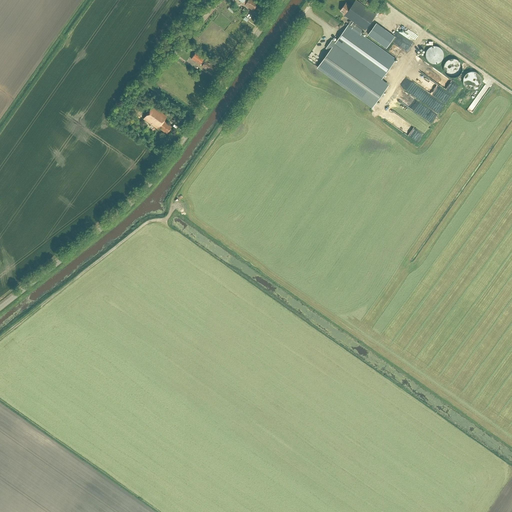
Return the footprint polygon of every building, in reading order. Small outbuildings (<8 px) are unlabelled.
[(238,0),(243,3),(245,4),(253,10),(258,3),(255,1),(256,0),(238,0)] [(365,30),(368,26),(376,14),(356,0),(355,0),(351,6),(346,2),(341,10),(344,13),(343,14),(352,20),(334,45),(330,42),(314,64),(366,101),(396,59),(350,26),(354,22),(365,30)] [(387,47),(395,36),(377,22),(368,34),(387,47)] [(400,49),(410,48),(409,44),(408,37),(403,38),(403,35),(398,36),(400,49)] [(429,61),(433,63),(437,63),(441,61),(443,57),(444,53),(442,49),(439,46),(435,45),(431,46),(427,49),(426,53),(427,57),(429,61)] [(177,57),(183,49),(179,46),(173,54),(177,57)] [(206,59),(195,52),(191,59),(202,66),(210,72),(215,65),(206,59)] [(466,88),(468,89),(470,90),(472,90),(475,90),(477,89),(479,87),(480,85),(481,83),(481,80),(481,78),(480,76),(478,74),(476,72),(474,71),(471,71),(469,71),(466,73),(465,74),(463,76),(462,79),(462,81),(463,84),(464,86),(466,88)] [(167,133),(172,126),(164,121),(167,116),(152,106),(143,119),(158,129),(159,128),(167,133)] [(410,135),(418,141),(424,133),(416,127),(410,135)]
